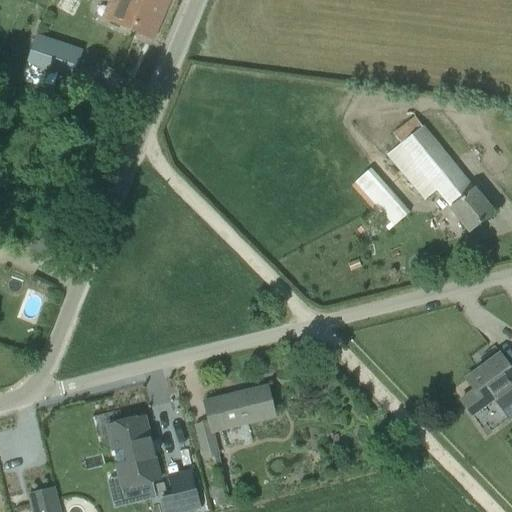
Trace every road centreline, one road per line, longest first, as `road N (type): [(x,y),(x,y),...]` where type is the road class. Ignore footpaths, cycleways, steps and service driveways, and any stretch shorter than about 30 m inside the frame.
road 1 (track): [(138,142),(496,511)]
road 2 (unclassified): [(29,397),(511,277)]
road 3 (unclassified): [(29,397),(197,0)]
